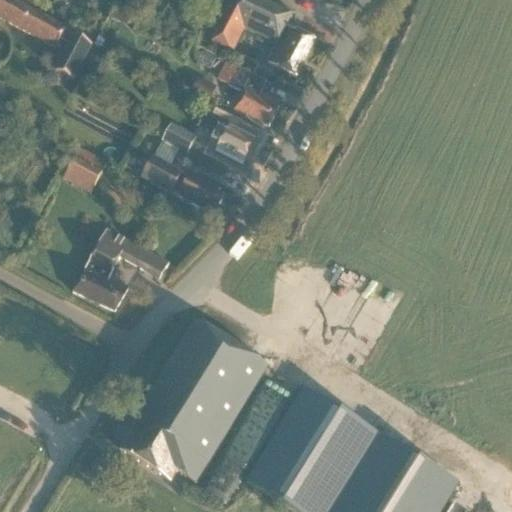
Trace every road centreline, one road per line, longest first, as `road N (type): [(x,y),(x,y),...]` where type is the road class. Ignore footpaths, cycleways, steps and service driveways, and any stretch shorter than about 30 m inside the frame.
road 1 (tertiary): [(131,356),(240,225),(292,145),(365,0)]
road 2 (tertiary): [(31,511),(131,356)]
road 3 (residential): [(131,356),(0,282)]
